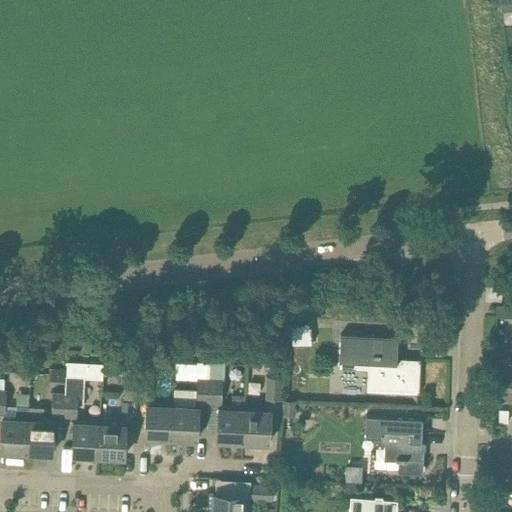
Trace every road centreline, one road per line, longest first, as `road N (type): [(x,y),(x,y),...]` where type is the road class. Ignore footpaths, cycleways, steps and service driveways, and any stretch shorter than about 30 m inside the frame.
road 1 (unclassified): [(0,291),(472,234)]
road 2 (unclassified): [(460,511),(472,234)]
road 3 (residential): [(0,480),(161,488)]
road 4 (residential): [(161,488),(162,476),(186,466),(269,470)]
